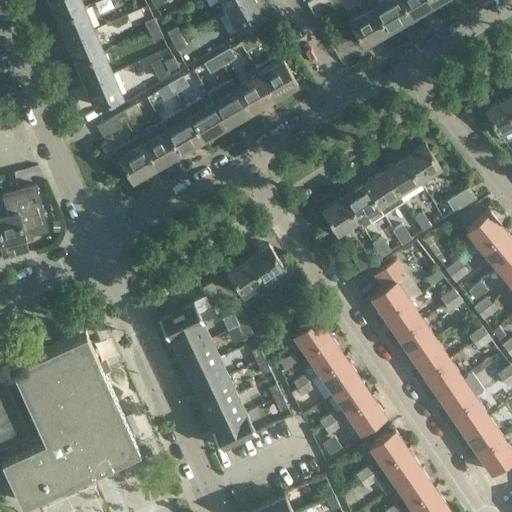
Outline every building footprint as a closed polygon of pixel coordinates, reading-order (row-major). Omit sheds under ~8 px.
[(50,0),(57,15),(83,4),(81,0),(50,0)] [(261,14),(252,0),(235,0),(225,6),(237,27),(261,14)] [(382,0),(372,6),(386,30),(409,16),(400,0),(382,0)] [(400,0),(409,16),(433,2),(431,0),(400,0)] [(57,15),(67,37),(93,26),(83,4),(57,15)] [(386,30),(372,6),(348,20),(362,44),(386,30)] [(144,20),(149,30),(158,26),(153,16),(144,20)] [(167,30),(172,40),(181,35),(176,25),(167,30)] [(67,37),(76,59),(102,48),(93,26),(67,37)] [(158,26),(149,30),(153,40),(162,35),(158,26)] [(258,42),(252,32),(238,39),(244,50),(258,42)] [(186,45),(181,35),(172,40),(177,49),(186,45)] [(228,45),(215,53),(221,63),(234,55),(228,45)] [(76,59),(86,82),(112,71),(102,48),(76,59)] [(208,71),(221,63),(215,53),(202,61),(208,71)] [(179,69),(173,56),(164,60),(170,73),(179,69)] [(258,73),(272,96),(296,82),(282,59),(258,73)] [(121,94),(112,71),(86,82),(96,105),(121,94)] [(181,73),(168,81),(174,91),(187,83),(181,73)] [(258,73),(235,87),(248,110),(272,96),(258,73)] [(161,99),(174,91),(168,81),(155,89),(161,99)] [(248,110),(235,87),(211,100),(225,124),(248,110)] [(188,114),(202,137),(225,124),(211,100),(204,105),(198,96),(184,104),(189,113),(188,114)] [(484,109),(490,121),(486,123),(492,132),(495,131),(496,133),(498,132),(502,140),(511,135),(511,109),(505,97),(484,109)] [(139,110),(134,101),(122,108),(128,118),(139,110)] [(122,108),(97,123),(102,134),(129,119),(128,118),(122,108)] [(202,137),(188,114),(165,128),(179,151),(202,137)] [(137,134),(142,141),(155,165),(179,151),(165,128),(156,133),(152,125),(137,134)] [(155,165),(142,141),(137,134),(114,148),(118,155),(132,179),(155,165)] [(402,157),(417,180),(438,167),(423,143),(402,157)] [(382,170),(397,193),(417,180),(402,157),(382,170)] [(397,193),(382,170),(362,182),(381,213),(401,200),(397,193)] [(362,182),(342,195),(357,219),(361,225),(381,213),(362,182)] [(0,214),(0,243),(2,251),(25,245),(23,237),(47,231),(34,184),(1,193),(6,213),(0,214)] [(447,198),(454,209),(474,197),(467,186),(447,198)] [(357,219),(342,195),(321,209),(336,232),(357,219)] [(422,209),(412,216),(420,230),(431,224),(422,209)] [(465,229),(481,248),(503,229),(488,210),(465,229)] [(401,222),(391,228),(400,243),(410,237),(401,222)] [(481,248),(495,266),(511,251),(511,239),(503,229),(481,248)] [(381,234),(371,241),(380,255),(390,249),(381,234)] [(248,258),(263,280),(267,287),(286,274),(281,268),(283,266),(268,244),(248,258)] [(361,247),(351,253),(360,267),(370,261),(361,247)] [(510,284),(511,282),(511,251),(495,266),(510,284)] [(444,266),(449,273),(462,263),(457,257),(444,266)] [(263,280),(248,258),(227,272),(243,294),(263,280)] [(369,296),(383,316),(408,299),(395,280),(405,274),(394,259),(372,274),(381,287),(369,296)] [(467,270),(462,263),(449,273),(454,279),(467,270)] [(438,267),(425,276),(430,283),(443,274),(438,267)] [(439,296),(444,302),(456,293),(452,286),(439,296)] [(288,313),(305,302),(296,288),(279,299),(288,313)] [(461,299),(456,293),(444,302),(449,309),(461,299)] [(472,304),(477,311),(490,301),(485,295),(472,304)] [(383,316),(396,335),(421,318),(408,299),(383,316)] [(159,316),(168,335),(202,319),(216,312),(212,306),(199,312),(193,300),(159,316)] [(495,308),(490,301),(477,311),(482,317),(495,308)] [(239,324),(247,320),(241,308),(233,312),(239,324)] [(271,324),(263,309),(252,314),(260,330),(271,324)] [(306,352),(330,336),(317,316),(293,332),(306,352)] [(396,335),(410,354),(434,338),(421,318),(396,335)] [(202,319),(168,335),(177,354),(211,338),(202,319)] [(253,333),(247,320),(239,324),(245,336),(253,333)] [(467,334),(472,340),(485,331),(480,324),(467,334)] [(0,456),(20,501),(138,447),(83,329),(10,363),(17,377),(6,382),(0,369),(0,443),(3,442),(8,452),(0,455),(0,456)] [(490,337),(485,331),(472,340),(477,347),(490,337)] [(511,333),(501,342),(506,349),(511,344),(511,333)] [(306,352),(319,372),(344,355),(330,336),(306,352)] [(211,338),(177,354),(186,372),(219,356),(211,338)] [(410,354),(423,374),(448,357),(434,338),(410,354)] [(256,361),(264,357),(259,345),(251,349),(256,361)] [(292,352),(279,361),(283,367),(297,358),(292,352)] [(333,391),(357,374),(344,355),(319,372),(333,391)] [(228,374),(219,356),(186,372),(194,390),(228,374)] [(264,357),(256,361),(262,373),(270,369),(264,357)] [(448,357),(423,374),(437,393),(461,376),(448,357)] [(495,372),(500,378),(511,369),(511,367),(508,362),(495,372)] [(511,379),(511,369),(500,378),(505,385),(511,379)] [(292,380),(296,387),(310,378),(305,371),(292,380)] [(194,390),(203,409),(237,393),(228,374),(194,390)] [(333,391),(346,410),(370,394),(357,374),(333,391)] [(437,393),(450,412),(474,396),(461,376),(437,393)] [(315,385),(310,378),(296,387),(301,394),(315,385)] [(274,398),(282,394),(276,382),(268,386),(274,398)] [(246,411),(237,393),(203,409),(212,427),(246,411)] [(282,394),(274,398),(280,410),(288,406),(282,394)] [(370,394),(346,410),(360,430),(384,414),(370,394)] [(474,396),(450,412),(463,432),(488,415),(474,396)] [(318,420),(323,426),(336,417),(332,410),(318,420)] [(246,411),(212,427),(221,446),(255,430),(246,411)] [(463,432),(477,451),(501,434),(488,415),(463,432)] [(341,424),(336,417),(323,426),(328,433),(341,424)] [(369,444),(382,464),(406,447),(393,428),(369,444)] [(511,450),(501,434),(477,451),(491,471),(511,456),(511,450)] [(406,447),(382,464),(396,483),(420,467),(406,447)] [(355,472),(360,479),(373,470),(369,463),(355,472)] [(396,483),(409,502),(433,486),(420,467),(396,483)] [(378,476),(373,470),(360,479),(364,486),(378,476)] [(0,497),(15,490),(11,481),(6,471),(0,474),(0,497)] [(325,497),(333,493),(328,481),(320,484),(325,497)] [(433,486),(409,502),(415,511),(436,511),(446,505),(433,486)] [(250,509),(251,511),(293,511),(284,493),(250,509)] [(339,505),(333,493),(325,497),(331,509),(339,505)] [(381,511),(394,511),(399,509),(395,502),(381,511)]
